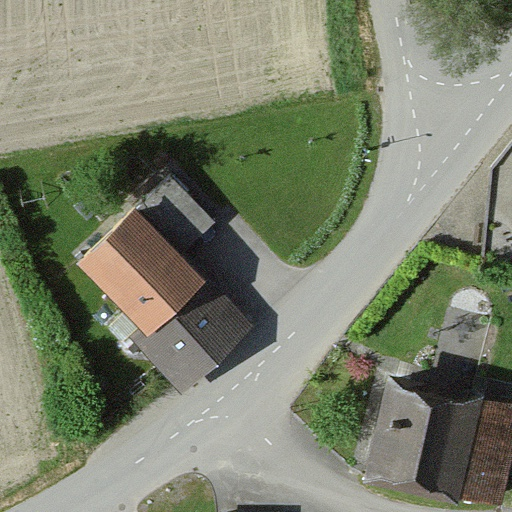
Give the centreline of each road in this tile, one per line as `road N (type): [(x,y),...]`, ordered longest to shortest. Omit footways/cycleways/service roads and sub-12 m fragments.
road 1 (tertiary): [(439,130),(371,247),(299,327),(225,399),(58,511)]
road 2 (tertiary): [(439,130),(392,0)]
